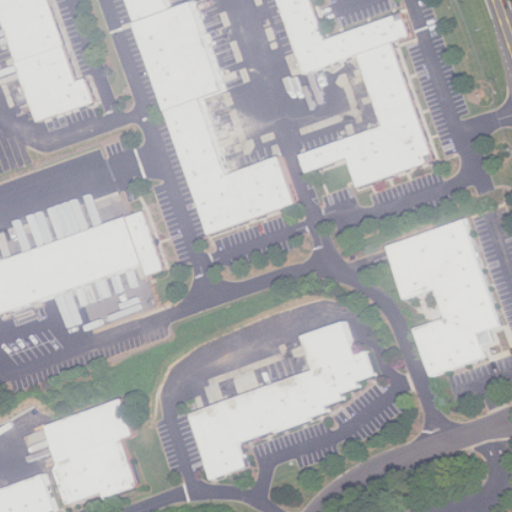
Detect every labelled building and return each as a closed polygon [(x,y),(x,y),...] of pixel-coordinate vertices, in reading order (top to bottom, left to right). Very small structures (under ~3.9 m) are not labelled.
[(102,101),(94,75),(80,80),(54,0),(0,0),(0,14),(7,12),(42,120),(102,101)] [(172,0),(176,9),(141,22),(132,0),(172,0)] [(141,22),(173,111),(208,98),(232,89),(201,0),(176,9),(141,22)] [(417,35),(400,42),(364,55),(311,73),(284,0),(317,0),(333,40),(409,12),(417,35)] [(306,154),(313,173),(355,157),(365,187),(441,159),(400,42),(364,55),(390,126),(306,154)] [(173,111),(216,235),(306,203),(289,157),(236,175),(208,98),(173,111)] [(0,319),(151,265),(153,271),(170,265),(150,210),(0,264),(0,319)] [(413,299),(440,290),(450,320),(423,329),(440,376),(496,356),(491,341),(500,338),(496,327),(505,324),(467,219),(394,246),(413,299)] [(198,415),(221,480),(257,467),(248,444),(336,411),(333,405),(351,400),(348,393),(366,388),(364,380),(380,375),(373,351),(360,355),(350,322),(310,337),(322,370),(198,415)] [(54,426),(67,463),(64,471),(77,508),(147,484),(131,438),(143,435),(130,399),(54,426)] [(0,492),(0,511),(62,511),(51,476),(0,492)]
